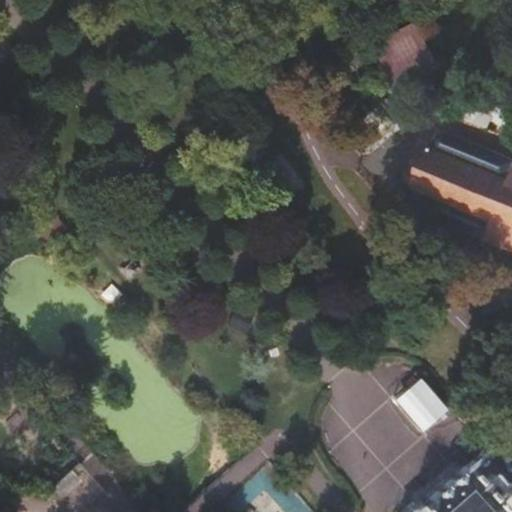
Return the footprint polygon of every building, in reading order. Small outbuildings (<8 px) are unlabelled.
[(369,47),(396,91),(440,63),(415,20),(369,47)] [(479,118),(447,107),(443,120),(474,131),(479,118)] [(479,118),(474,131),(485,134),(490,122),(479,118)] [(511,159),(449,136),(441,137),(437,148),(432,146),(413,189),(442,200),(439,210),(444,220),(487,238),(487,240),(490,242),(491,239),(504,243),(503,246),(507,248),(508,244),(511,245),(511,159)] [(503,511),(504,511),(494,498),(511,480),(511,476),(486,448),(414,511),(503,511)]
